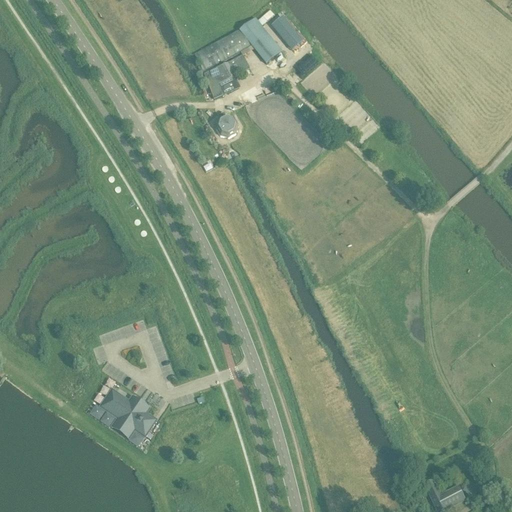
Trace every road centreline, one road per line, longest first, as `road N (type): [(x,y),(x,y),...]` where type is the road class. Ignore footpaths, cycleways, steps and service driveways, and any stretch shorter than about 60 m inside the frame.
road 1 (unclassified): [(296,511),(254,365),(206,251),(52,0)]
road 2 (unknown): [(68,0),(181,172),(238,288),(310,511)]
road 3 (track): [(484,494),(489,460),(429,344),(432,225)]
